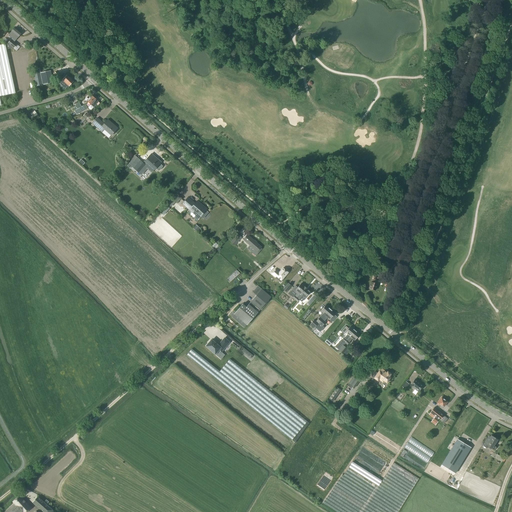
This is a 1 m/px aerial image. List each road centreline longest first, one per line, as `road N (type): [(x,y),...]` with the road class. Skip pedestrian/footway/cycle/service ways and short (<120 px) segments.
road 1 (tertiary): [(511,420),(440,373),(288,246)]
road 2 (tertiary): [(288,246),(93,77)]
